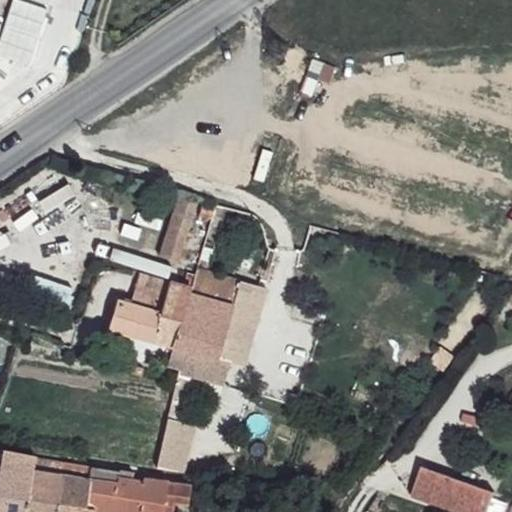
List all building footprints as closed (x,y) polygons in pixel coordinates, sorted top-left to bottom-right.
[(201,197),(181,189),(159,253),(179,258),(201,197)] [(154,338),(177,344),(172,361),(180,364),(178,367),(219,382),(228,358),(217,354),(242,279),(197,264),(191,287),(168,281),(149,275),(139,304),(120,301),(110,328),(154,338)] [(267,288),(242,279),(217,354),(228,358),(241,363),(267,288)] [(187,475),(191,424),(159,421),(155,473),(187,475)] [(110,511),(161,511),(166,497),(188,502),(191,484),(169,479),(144,474),(143,481),(119,477),(119,469),(94,464),(65,462),(38,457),(0,453),(0,511),(92,511),(93,509),(110,511)] [(448,469),(428,461),(417,494),(439,501),(448,469)] [(485,511),(496,483),(448,469),(439,501),(472,511),(485,511)]
